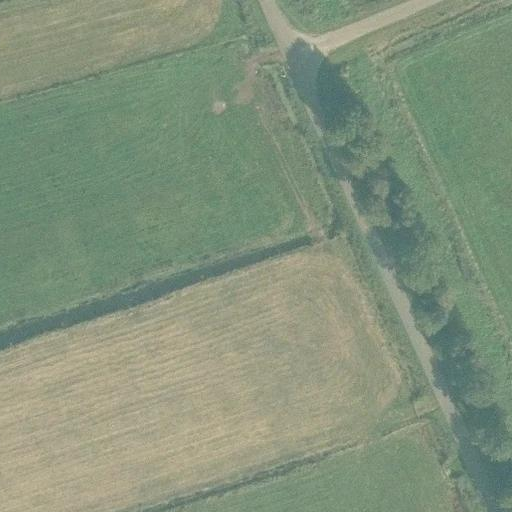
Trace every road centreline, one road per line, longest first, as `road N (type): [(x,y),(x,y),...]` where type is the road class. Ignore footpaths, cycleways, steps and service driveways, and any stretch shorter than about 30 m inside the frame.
road 1 (unclassified): [(494,511),(291,54)]
road 2 (unclassified): [(291,54),(423,0)]
